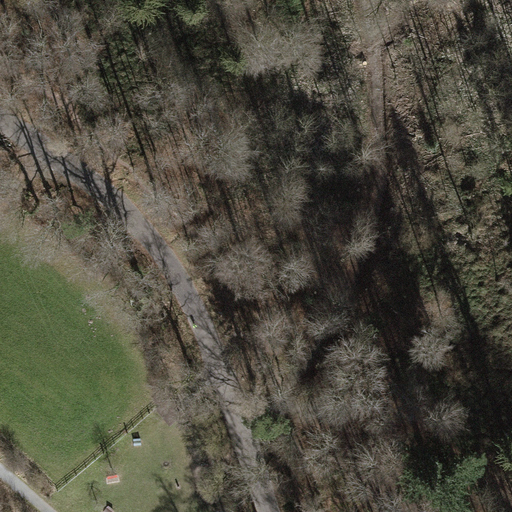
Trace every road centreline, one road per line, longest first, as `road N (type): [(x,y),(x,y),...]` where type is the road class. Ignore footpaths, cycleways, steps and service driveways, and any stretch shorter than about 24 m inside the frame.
road 1 (track): [(272,511),(205,330),(163,255),(113,198),(0,115)]
road 2 (track): [(240,431),(272,412),(391,415),(490,466),(511,486)]
